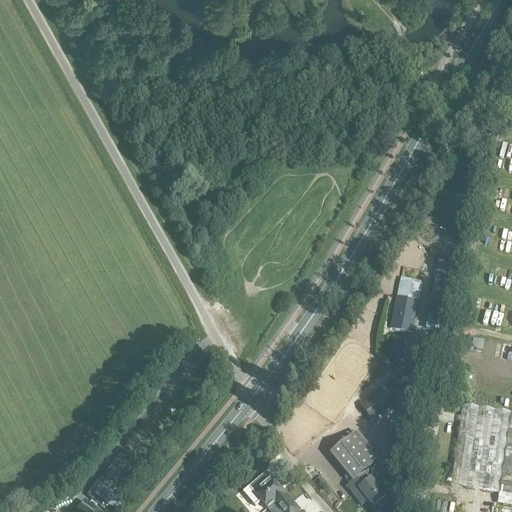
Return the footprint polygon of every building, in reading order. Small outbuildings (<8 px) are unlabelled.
[(438,332),(442,333),(444,333),(446,322),(449,305),(453,284),(435,281),(425,330),(438,332)] [(390,329),(397,331),(411,333),(417,302),(397,298),(390,329)] [(360,406),(360,405),(372,422),(387,410),(382,403),(398,391),(404,398),(411,393),(407,388),(413,383),(405,372),(399,377),(360,406)] [(450,485),(499,493),(511,414),(462,407),(450,485)] [(497,503),(511,505),(511,414),(499,493),(499,497),(498,497),(497,503)] [(365,473),(378,463),(355,435),(332,453),(355,481),(365,473)] [(388,475),(399,478),(407,441),(396,438),(388,475)] [(371,480),(368,482),(365,478),(367,476),(365,473),(355,481),(352,483),(358,490),(352,495),(362,506),(367,502),(372,508),(373,509),(386,498),(385,498),(371,480)] [(264,475),(242,494),(254,508),(261,502),(267,509),(273,504),(271,501),(277,496),(272,491),(277,487),(271,480),(269,481),(264,475)] [(140,477),(132,486),(137,490),(144,480),(140,477)] [(90,491),(115,511),(120,511),(126,505),(98,481),(90,491)] [(277,487),(272,491),(277,496),(281,492),(277,487)] [(273,504),(267,509),(269,511),(298,511),(300,510),(283,491),(281,492),(277,496),(271,501),(273,504)] [(95,511),(84,502),(76,511),(95,511)]
